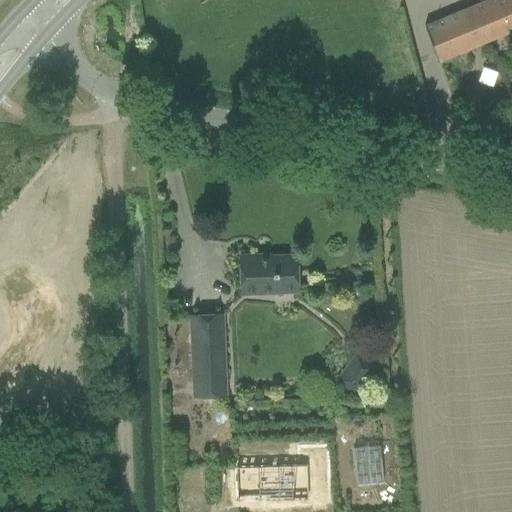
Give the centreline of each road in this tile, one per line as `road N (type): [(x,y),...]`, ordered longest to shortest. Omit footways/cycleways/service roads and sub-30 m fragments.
road 1 (unclassified): [(113,97),(127,511)]
road 2 (unclassified): [(511,177),(113,97)]
